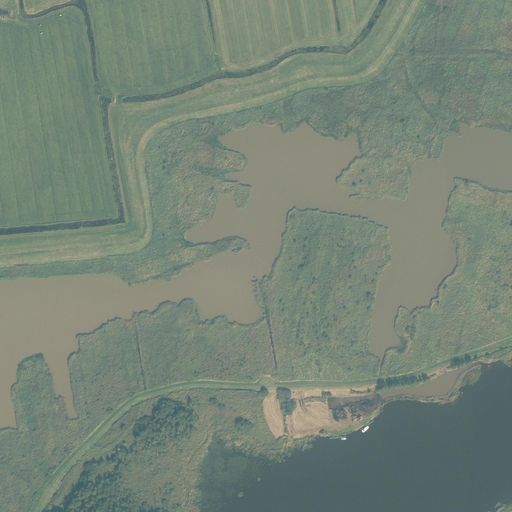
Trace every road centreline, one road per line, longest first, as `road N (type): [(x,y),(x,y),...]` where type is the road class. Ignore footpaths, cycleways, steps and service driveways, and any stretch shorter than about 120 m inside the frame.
road 1 (track): [(409,0),(367,64),(145,125),(134,151),(139,240),(0,257)]
road 2 (track): [(511,342),(377,383),(152,393),(70,460),(36,511)]
